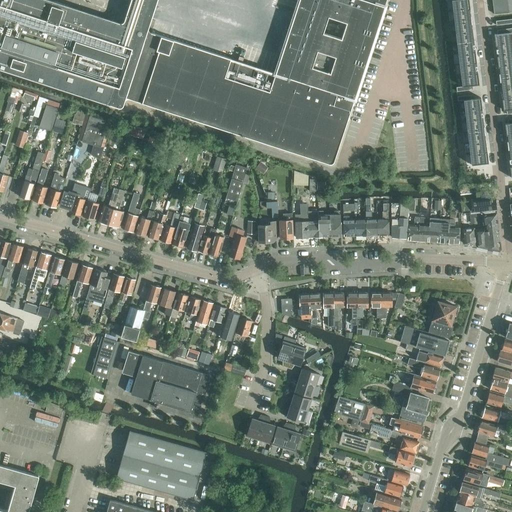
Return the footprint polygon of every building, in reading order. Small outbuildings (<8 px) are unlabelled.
[(0,0),(0,69),(107,103),(112,105),(120,108),(120,107),(121,107),(122,107),(122,106),(123,106),(123,105),(125,101),(126,100),(126,99),(127,99),(128,99),(129,99),(329,164),(330,164),(331,164),(332,164),(332,163),(333,163),(334,162),(334,161),(354,100),(385,5),(386,0),(312,0),(307,16),(300,13),(298,13),(297,13),(296,13),(296,14),(295,14),(295,15),(294,15),(294,16),(291,25),(293,29),(291,35),(290,35),(287,37),(287,39),(277,69),(269,91),(267,90),(228,78),(233,64),(233,63),(233,62),(233,61),(232,61),(232,60),(232,59),(231,59),(230,58),(152,33),(151,33),(151,34),(145,33),(145,34),(144,35),(144,36),(143,36),(143,37),(142,37),(141,37),(141,38),(140,38),(139,38),(138,38),(137,37),(136,37),(136,36),(135,36),(135,35),(134,34),(134,33),(134,32),(134,31),(134,30),(115,21),(113,20),(112,21),(87,29),(85,22),(88,21),(90,20),(91,19),(92,18),(92,16),(91,15),(90,14),(89,13),(80,10),(79,10),(77,10),(76,11),(75,13),(65,9),(65,4),(54,1),(50,0),(0,0)] [(451,0),(453,11),(470,9),(469,0),(451,0)] [(511,12),(511,0),(491,0),(493,15),(511,12)] [(470,9),(453,11),(454,21),(472,19),(470,9)] [(472,19),(454,21),(456,32),(473,30),(472,19)] [(473,30),(456,32),(457,43),(474,41),(473,30)] [(497,33),(494,34),(496,45),(511,43),(511,34),(511,32),(508,32),(503,33),(497,33)] [(474,41),(457,43),(458,54),(475,52),(474,41)] [(511,43),(496,45),(497,56),(511,54),(511,43)] [(475,52),(458,54),(460,64),(477,62),(475,52)] [(511,54),(497,56),(498,67),(511,64),(511,54)] [(477,62),(460,64),(461,75),(478,73),(477,62)] [(511,64),(498,67),(500,77),(511,75),(511,64)] [(478,73),(461,75),(462,86),(467,86),(473,85),(479,84),(478,73)] [(511,75),(500,77),(501,88),(511,86),(511,75)] [(511,86),(501,88),(502,99),(511,97),(511,86)] [(17,104),(19,96),(11,94),(8,101),(13,102),(16,103),(17,104)] [(46,105),(48,99),(39,96),(34,111),(33,115),(38,117),(41,107),(45,108),(46,105)] [(469,99),(464,99),(465,111),(482,109),(481,97),(474,98),(469,99)] [(511,97),(502,99),(504,110),(506,110),(511,109),(511,97)] [(46,105),(38,130),(50,133),(59,109),(46,105)] [(482,109),(465,111),(466,121),(483,119),(482,109)] [(72,123),(82,125),(82,126),(85,114),(86,113),(77,110),(76,114),(75,114),(72,123)] [(96,164),(100,159),(100,160),(111,125),(112,122),(90,116),(85,114),(82,126),(82,125),(78,139),(82,141),(82,142),(93,145),(91,154),(93,155),(90,160),(96,164)] [(66,121),(56,118),(52,130),(62,133),(66,121)] [(483,119),(466,121),(468,132),(485,130),(483,119)] [(142,138),(145,129),(132,125),(129,135),(142,138)] [(23,147),(28,132),(20,130),(16,145),(23,147)] [(485,130),(468,132),(469,143),(486,141),(485,130)] [(10,132),(5,131),(1,144),(6,145),(10,132)] [(160,148),(164,136),(164,135),(152,131),(147,143),(160,148)] [(486,141),(469,143),(470,154),(487,151),(486,141)] [(183,146),(179,145),(176,143),(173,153),(180,156),(183,146)] [(487,151),(470,154),(471,165),(489,163),(487,151)] [(31,199),(35,184),(41,166),(42,160),(44,155),(44,154),(38,153),(36,160),(37,160),(34,169),(33,169),(29,182),(24,180),(20,196),(21,196),(21,197),(24,198),(25,197),(31,199)] [(215,158),(203,154),(201,160),(213,164),(215,158)] [(8,176),(3,174),(7,161),(6,161),(7,157),(3,156),(2,159),(1,159),(0,163),(0,190),(3,191),(8,176)] [(222,173),(227,159),(217,156),(213,170),(222,173)] [(237,201),(243,182),(247,183),(248,178),(245,177),(247,168),(248,164),(242,162),(241,166),(236,164),(235,166),(231,165),(229,170),(234,171),(226,198),(237,201)] [(265,166),(260,162),(255,168),(261,172),(265,166)] [(41,204),(42,203),(44,203),(49,187),(43,185),(48,169),(42,167),(37,184),(32,200),(37,201),(38,203),(41,204)] [(55,173),(54,176),(50,188),(45,204),(50,205),(51,207),(54,208),(56,207),(57,207),(61,191),(56,190),(60,177),(59,174),(55,173)] [(106,188),(106,187),(107,184),(102,182),(101,186),(98,196),(103,197),(106,188)] [(108,225),(108,223),(109,224),(120,189),(119,189),(114,188),(113,192),(112,192),(108,207),(103,205),(98,220),(100,221),(100,222),(108,225)] [(117,227),(117,226),(119,227),(124,212),(119,210),(125,191),(120,189),(109,224),(109,225),(117,227)] [(81,215),(86,200),(87,200),(90,193),(82,190),(80,198),(63,193),(59,204),(70,207),(69,211),(81,215)] [(91,192),(89,199),(97,200),(98,194),(91,192)] [(138,216),(139,216),(141,210),(135,208),(140,194),(134,192),(123,228),(133,231),(138,216)] [(479,201),(462,203),(463,213),(496,209),(495,199),(494,199),(493,192),(478,194),(479,201)] [(203,195),(198,194),(194,208),(199,209),(201,202),(203,195)] [(204,211),(207,201),(204,200),(205,196),(203,195),(201,202),(199,209),(204,211)] [(231,205),(230,204),(231,201),(225,199),(224,203),(221,213),(228,215),(231,205)] [(99,204),(87,200),(83,216),(94,219),(99,204)] [(366,220),(365,220),(365,236),(377,235),(376,219),(372,220),(371,211),(370,201),(365,202),(366,211),(366,220)] [(382,219),(376,219),(377,235),(388,235),(388,211),(389,211),(389,203),(385,203),(383,203),(383,211),(382,211),(382,219)] [(390,203),(391,237),(406,238),(408,210),(408,203),(390,203)] [(146,235),(153,211),(149,210),(146,219),(140,217),(135,232),(137,233),(138,234),(140,234),(141,234),(146,235)] [(318,211),(318,221),(318,237),(329,237),(329,214),(323,215),(323,211),(318,211)] [(334,211),(334,214),(329,214),(329,237),(341,236),(340,217),(339,217),(338,211),(334,211)] [(485,228),(481,229),(474,229),(476,246),(499,251),(500,248),(497,212),(481,214),(483,225),(485,225),(485,228)] [(163,224),(164,224),(167,215),(160,213),(158,222),(153,221),(148,236),(150,236),(150,238),(153,238),(154,238),(158,239),(163,224)] [(165,242),(166,241),(170,243),(179,214),(174,213),(170,226),(165,224),(160,239),(162,240),(163,242),(165,242)] [(295,237),(307,237),(318,237),(318,221),(307,221),(301,221),(300,215),(295,215),(295,237)] [(349,216),(343,216),(343,236),(354,236),(354,220),(349,220),(349,216)] [(184,218),(180,217),(172,243),(176,244),(176,246),(181,247),(182,246),(183,246),(190,224),(183,222),(184,218)] [(199,224),(201,219),(197,217),(193,229),(188,248),(197,251),(204,226),(199,224)] [(407,241),(418,241),(420,217),(415,217),(414,225),(408,225),(407,241)] [(429,226),(424,226),(425,218),(420,217),(418,241),(428,242),(429,226)] [(430,218),(429,226),(428,242),(438,243),(439,227),(439,219),(430,218)] [(292,219),(279,220),(280,238),(293,237),(292,219)] [(439,219),(439,227),(438,243),(447,243),(449,219),(439,219)] [(455,220),(449,219),(447,243),(458,244),(459,228),(454,228),(455,220)] [(354,220),(354,236),(365,236),(365,220),(354,220)] [(270,224),(258,225),(259,242),(272,242),(272,238),(278,238),(277,221),(270,221),(270,224)] [(232,227),(231,227),(229,236),(235,237),(229,256),(240,259),(246,237),(243,236),(244,230),(232,227)] [(211,239),(212,239),(213,239),(215,234),(216,229),(211,228),(208,237),(203,235),(198,251),(207,253),(211,239)] [(476,246),(474,229),(474,228),(463,229),(464,244),(476,246)] [(215,234),(213,239),(209,254),(211,254),(211,256),(216,257),(217,256),(218,256),(224,237),(215,234)] [(0,255),(2,257),(1,260),(0,259),(0,277),(0,278),(4,266),(11,243),(0,239),(0,255)] [(0,282),(0,284),(6,286),(6,287),(10,272),(9,272),(13,262),(12,262),(12,260),(19,262),(24,246),(13,243),(4,271),(2,277),(0,282)] [(28,248),(21,271),(18,281),(24,283),(28,270),(32,271),(34,266),(38,251),(37,250),(36,249),(34,248),(33,249),(28,248)] [(37,266),(36,269),(30,288),(34,289),(41,267),(47,269),(52,255),(41,252),(37,266)] [(60,274),(65,259),(54,256),(45,286),(51,288),(55,273),(60,274)] [(73,278),(77,262),(67,259),(59,285),(64,286),(67,276),(73,278)] [(77,298),(82,281),(88,283),(93,267),(82,264),(77,280),(75,288),(72,297),(77,298)] [(96,268),(83,309),(88,311),(90,303),(92,300),(103,303),(107,290),(111,277),(106,275),(107,272),(106,271),(105,269),(102,268),(100,270),(96,268)] [(113,296),(114,290),(120,292),(124,276),(113,273),(109,288),(109,289),(104,307),(110,309),(114,297),(113,296)] [(125,302),(127,293),(131,294),(135,279),(127,277),(122,292),(122,291),(118,304),(123,305),(124,302),(125,302)] [(150,284),(148,290),(145,301),(146,301),(143,309),(144,310),(142,318),(147,319),(152,301),(156,302),(161,287),(150,284)] [(171,307),(176,291),(163,288),(158,303),(166,306),(163,314),(170,315),(172,309),(171,307)] [(171,316),(169,320),(174,322),(176,318),(177,318),(179,309),(183,311),(188,295),(178,292),(173,308),(171,316)] [(334,321),(334,292),(323,292),(323,307),(328,307),(329,326),(334,326),(335,326),(335,322),(335,321),(334,321)] [(344,292),(334,292),(334,321),(335,321),(340,321),(340,306),(344,306),(344,292)] [(352,319),(350,320),(350,324),(352,325),(358,325),(358,316),(357,316),(357,292),(347,292),(347,306),(352,306),(352,319)] [(368,292),(357,292),(357,316),(358,316),(363,316),(362,306),(368,306),(368,292)] [(371,306),(376,306),(376,317),(381,317),(381,292),(371,292),(371,306)] [(381,292),(381,317),(385,317),(385,306),(392,306),(392,292),(381,292)] [(311,318),(309,293),(299,294),(300,308),(305,308),(305,318),(311,318)] [(320,293),(309,293),(311,318),(311,323),(317,325),(317,318),(316,307),(321,307),(320,293)] [(405,294),(399,293),(395,307),(401,309),(405,294)] [(196,314),(201,299),(190,296),(185,311),(196,314)] [(206,326),(209,318),(213,303),(212,302),(211,301),(209,301),(208,301),(203,300),(196,323),(206,326)] [(428,331),(440,335),(450,338),(452,330),(448,329),(450,325),(451,325),(454,313),(457,314),(459,308),(456,308),(456,306),(438,301),(432,319),(431,325),(430,325),(428,331)] [(214,328),(215,323),(216,320),(222,322),(227,308),(215,304),(208,327),(214,328)] [(38,307),(32,305),(30,312),(36,314),(38,307)] [(135,341),(142,318),(144,310),(143,309),(130,305),(123,327),(121,336),(135,341)] [(282,305),(282,306),(282,314),(291,316),(290,305),(282,305)] [(62,312),(51,309),(49,318),(64,323),(67,314),(62,312)] [(223,342),(225,337),(228,328),(235,330),(239,314),(228,311),(224,326),(223,330),(222,329),(221,336),(219,340),(223,342)] [(24,320),(18,318),(0,312),(0,327),(19,334),(24,320)] [(247,336),(252,321),(241,318),(233,342),(238,344),(240,337),(239,337),(240,334),(247,336)] [(120,338),(121,336),(123,327),(113,325),(110,335),(120,338)] [(428,334),(428,332),(405,325),(400,342),(407,344),(420,347),(427,349),(445,355),(449,340),(428,334)] [(378,338),(384,338),(385,330),(379,330),(379,332),(378,332),(377,338),(378,338)] [(91,373),(108,378),(119,342),(102,337),(91,373)] [(37,340),(29,338),(27,345),(35,347),(37,340)] [(147,345),(156,348),(158,341),(149,339),(147,345)] [(511,352),(511,341),(504,339),(503,344),(502,345),(501,347),(502,348),(501,350),(511,352)] [(273,360),(284,363),(289,346),(278,343),(273,360)] [(417,359),(424,362),(440,366),(441,365),(442,364),(442,363),(442,361),(443,356),(420,349),(420,347),(407,344),(405,349),(418,353),(417,359)] [(187,349),(180,346),(177,355),(185,357),(187,349)] [(289,346),(284,363),(294,367),(299,349),(289,346)] [(200,351),(189,348),(186,356),(197,360),(200,351)] [(511,365),(511,353),(500,350),(497,361),(511,365)] [(131,393),(151,399),(150,405),(153,406),(157,407),(158,407),(159,407),(159,406),(160,405),(161,402),(191,411),(198,414),(201,404),(210,375),(129,351),(123,369),(137,374),(131,393)] [(212,354),(202,351),(199,361),(209,364),(212,354)] [(72,356),(67,354),(62,372),(67,373),(72,356)] [(212,365),(224,369),(226,361),(214,357),(212,365)] [(407,365),(422,369),(421,375),(436,380),(437,378),(438,378),(439,375),(438,374),(440,369),(424,364),(424,362),(409,358),(407,365)] [(224,369),(232,371),(234,365),(226,363),(224,369)] [(492,378),(508,382),(508,383),(511,383),(511,371),(495,367),(492,378)] [(292,381),(309,386),(312,375),(295,370),(292,381)] [(411,386),(417,388),(433,393),(433,391),(434,391),(435,389),(434,388),(436,383),(414,376),(411,386)] [(490,389),(505,394),(504,396),(511,397),(511,383),(508,383),(493,379),(492,384),(491,384),(490,387),(491,388),(490,389)] [(309,386),(292,381),(289,391),(306,396),(309,386)] [(412,388),(394,382),(392,389),(406,393),(400,413),(424,420),(426,412),(427,412),(427,411),(429,411),(430,408),(429,406),(431,400),(427,399),(428,397),(411,392),(412,388)] [(501,407),(502,402),(511,404),(511,397),(504,396),(490,391),(488,397),(487,398),(486,400),(487,401),(486,403),(501,407)] [(288,393),(285,404),(302,409),(305,398),(288,393)] [(351,418),(360,421),(365,404),(339,396),(334,413),(351,418)] [(64,407),(49,402),(45,411),(61,416),(64,407)] [(302,409),(285,404),(282,414),(299,419),(302,409)] [(510,421),(510,420),(511,420),(511,414),(485,407),(482,417),(497,422),(499,417),(510,421)] [(246,435),(257,438),(262,421),(252,417),(246,435)] [(393,425),(392,430),(401,432),(418,437),(420,438),(420,436),(422,436),(422,433),(422,432),(423,426),(395,418),(391,417),(389,424),(393,425)] [(372,424),(360,421),(351,418),(349,426),(358,429),(359,426),(370,429),(370,432),(389,437),(389,436),(397,438),(396,440),(402,441),(400,447),(416,452),(419,442),(417,441),(418,437),(401,432),(392,430),(372,424)] [(262,421),(257,438),(267,441),(273,424),(262,421)] [(478,432),(480,432),(494,437),(496,430),(509,434),(511,428),(497,424),(496,425),(481,421),(480,426),(478,427),(478,429),(478,430),(478,432)] [(280,445),(285,428),(274,424),(269,442),(280,445)] [(329,427),(328,432),(325,440),(368,452),(369,446),(376,448),(378,442),(371,440),(347,432),(342,431),(329,427)] [(285,428),(280,445),(290,448),(296,431),(285,428)] [(130,429),(130,430),(123,453),(200,475),(207,451),(130,429)] [(509,459),(487,452),(489,446),(475,442),(472,453),(486,457),(485,459),(503,464),(507,465),(509,459)] [(389,452),(397,455),(395,462),(411,466),(411,464),(412,464),(414,460),(413,459),(415,454),(390,446),(389,452)] [(123,453),(116,478),(193,499),(200,475),(123,453)] [(483,470),(485,465),(501,469),(503,464),(485,459),(471,455),(470,460),(468,460),(467,463),(468,464),(468,466),(483,470)] [(0,511),(29,511),(40,477),(39,476),(38,475),(0,463),(0,511)] [(479,484),(481,478),(498,483),(500,478),(467,468),(464,480),(479,484)] [(394,469),(394,470),(390,469),(387,470),(386,477),(387,479),(406,485),(410,474),(394,469)] [(369,481),(376,483),(375,489),(384,492),(384,491),(399,496),(400,495),(404,493),(401,490),(402,486),(376,478),(376,477),(370,475),(369,481)] [(499,497),(501,493),(462,482),(459,491),(476,496),(477,491),(499,497)] [(365,500),(374,503),(398,510),(399,505),(401,504),(402,501),(401,500),(401,499),(368,489),(365,500)] [(476,501),(475,502),(474,501),(476,496),(459,491),(457,500),(483,508),(485,503),(476,501)] [(342,495),(340,503),(346,504),(349,497),(342,495)] [(106,511),(157,511),(110,499),(106,511)] [(486,511),(487,509),(483,508),(457,500),(454,510),(462,511),(486,511)] [(364,501),(361,511),(397,511),(382,507),(382,506),(364,501)]
